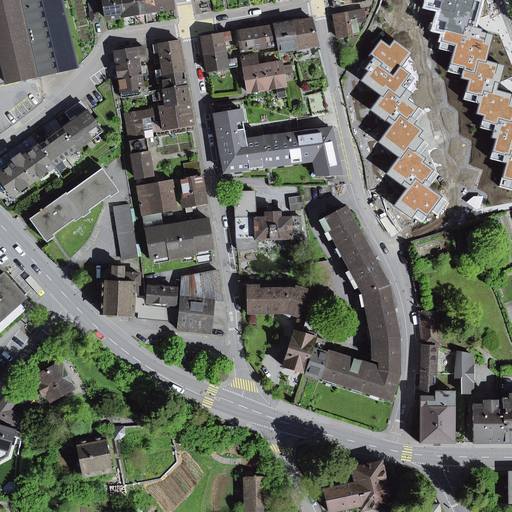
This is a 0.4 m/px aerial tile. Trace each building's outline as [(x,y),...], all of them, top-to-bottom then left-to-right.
[(0,0),(0,56),(6,84),(40,76),(22,0),(0,0)] [(22,0),(40,76),(59,72),(78,67),(62,0),(22,0)] [(103,0),(107,19),(124,17),(120,0),(103,0)] [(120,0),(124,17),(135,15),(132,0),(120,0)] [(132,0),(135,15),(145,13),(143,0),(132,0)] [(143,0),(145,13),(156,11),(154,0),(143,0)] [(154,0),(156,11),(173,8),(172,0),(154,0)] [(426,0),(425,5),(438,9),(436,18),(449,22),(451,15),(473,21),(479,1),(475,0),(426,0)] [(365,21),(363,10),(333,15),(337,37),(358,34),(356,22),(365,21)] [(92,22),(99,21),(97,11),(90,13),(92,22)] [(292,22),(297,49),(318,45),(311,19),(292,22)] [(279,52),(297,49),(292,22),(274,25),(278,46),(279,52)] [(444,27),(438,48),(452,52),(447,71),(461,75),(463,67),(484,61),(491,35),(480,32),(480,29),(462,24),(460,32),(444,27)] [(258,28),(262,48),(278,46),(274,25),(258,28)] [(238,31),(241,52),(262,48),(258,28),(238,31)] [(201,37),(204,54),(225,51),(223,41),(231,40),(230,33),(201,37)] [(367,71),(360,80),(380,95),(399,85),(408,73),(400,67),(410,53),(393,40),(389,47),(380,40),(368,56),(369,57),(362,67),(367,71)] [(154,52),(159,51),(161,63),(182,59),(179,41),(153,45),(154,52)] [(138,57),(145,56),(144,47),(114,52),(116,64),(139,60),(138,57)] [(204,54),(207,71),(237,67),(236,59),(226,60),(225,51),(204,54)] [(284,86),(285,86),(279,52),(265,54),(266,64),(263,65),(267,89),(277,87),(284,86)] [(242,58),(248,92),(267,89),(263,65),(259,66),(257,55),(242,58)] [(162,70),(156,71),(157,77),(184,72),(182,59),(161,63),(162,70)] [(145,69),(140,70),(139,60),(116,64),(119,79),(141,75),(141,76),(146,75),(145,69)] [(461,75),(460,77),(468,80),(462,99),(478,104),(475,114),(483,116),(479,128),(492,131),(494,123),(510,120),(511,111),(511,94),(495,90),(502,66),(484,61),(463,67),(461,75)] [(158,83),(165,82),(166,89),(166,90),(187,86),(184,72),(157,77),(158,83)] [(380,95),(370,110),(391,125),(378,142),(398,157),(412,150),(420,140),(416,137),(421,131),(412,124),(421,111),(406,100),(411,94),(405,90),(414,78),(408,73),(399,85),(380,95)] [(147,82),(142,82),(141,76),(141,75),(119,79),(122,98),(140,95),(140,96),(151,94),(150,87),(148,87),(147,82)] [(155,101),(164,99),(165,106),(166,106),(189,103),(187,86),(166,90),(166,89),(153,91),(155,101)] [(313,117),(327,113),(322,91),(308,95),(313,117)] [(65,113),(66,115),(82,103),(81,101),(65,113)] [(77,149),(103,131),(82,103),(66,115),(72,122),(63,129),(77,149)] [(159,107),(163,130),(193,125),(189,103),(166,106),(165,106),(159,107)] [(224,117),(232,115),(231,111),(231,108),(222,109),(223,113),(224,117)] [(152,110),(125,115),(129,141),(144,139),(141,118),(153,116),(152,110)] [(333,176),(341,175),(331,128),(310,131),(246,140),(245,132),(241,110),(231,111),(232,115),(224,117),(223,113),(214,114),(224,172),(234,171),(234,167),(241,166),(241,170),(250,169),(250,165),(257,164),(258,168),(276,165),(276,161),(283,160),(284,164),(293,163),(292,159),(299,158),(300,162),(314,160),(315,167),(318,167),(319,175),(316,175),(317,176),(325,176),(333,176)] [(52,137),(63,129),(56,120),(45,128),(52,137)] [(495,139),(489,159),(505,163),(499,186),(511,190),(511,120),(510,120),(494,123),(492,131),(490,137),(495,139)] [(39,146),(54,166),(66,158),(51,138),(52,137),(45,128),(35,135),(40,142),(43,140),(45,142),(39,146)] [(51,138),(66,158),(77,149),(63,129),(52,137),(51,138)] [(0,176),(0,174),(16,163),(13,160),(20,155),(22,158),(39,146),(45,142),(43,140),(40,142),(35,135),(0,160),(0,183),(3,181),(0,176)] [(152,175),(146,139),(144,139),(129,141),(136,178),(152,175)] [(398,157),(386,174),(406,189),(393,205),(410,218),(412,215),(421,222),(430,210),(437,215),(446,202),(427,188),(437,174),(421,162),(424,158),(419,155),(427,144),(420,140),(412,150),(398,157)] [(0,176),(3,181),(4,182),(8,188),(14,195),(20,191),(27,186),(40,176),(47,171),(54,166),(39,146),(22,158),(20,155),(13,160),(16,163),(0,174),(0,176)] [(293,167),(300,166),(300,162),(299,158),(292,159),(293,163),(293,167)] [(277,169),(284,168),(284,164),(283,160),(276,161),(276,165),(277,169)] [(197,161),(183,163),(186,177),(200,175),(197,161)] [(251,172),(258,171),(258,168),(257,164),(250,165),(250,169),(251,172)] [(235,174),(242,173),(241,170),(241,166),(234,167),(234,171),(235,174)] [(81,215),(82,216),(118,190),(102,169),(67,194),(67,195),(81,214),(81,215)] [(40,176),(43,179),(50,174),(47,171),(40,176)] [(185,206),(186,207),(192,206),(207,204),(202,175),(200,175),(186,177),(180,179),(184,201),(181,201),(182,206),(185,206)] [(142,215),(156,213),(174,209),(170,181),(147,185),(147,184),(137,186),(142,215)] [(8,188),(4,182),(0,185),(0,189),(2,193),(8,188)] [(20,191),(23,194),(29,189),(27,186),(20,191)] [(378,219),(384,229),(399,224),(393,205),(388,188),(370,193),(378,219)] [(300,217),(280,218),(280,212),(266,213),(266,209),(255,210),(254,192),(234,192),(236,240),(238,250),(256,247),(255,239),(290,239),(290,244),(301,243),(300,217)] [(67,195),(67,194),(67,193),(43,210),(42,209),(40,210),(41,212),(30,219),(45,240),(81,215),(81,214),(67,195)] [(291,211),(304,209),(302,196),(289,198),(291,211)] [(123,260),(138,258),(129,204),(115,207),(123,260)] [(343,258),(367,246),(346,207),(320,220),(326,232),(329,231),(333,239),(337,248),(339,247),(343,255),(342,256),(343,258)] [(156,213),(142,215),(145,230),(158,228),(156,213)] [(206,223),(210,249),(214,249),(209,219),(191,222),(191,225),(206,223)] [(212,262),(210,249),(206,223),(191,225),(191,222),(180,224),(181,226),(174,227),(174,225),(163,227),(145,230),(150,259),(154,259),(169,256),(169,259),(181,257),(195,255),(196,260),(197,264),(212,262)] [(445,238),(452,236),(451,229),(443,231),(445,238)] [(329,241),(333,239),(329,231),(326,232),(325,232),(329,241)] [(358,286),(362,294),(388,285),(367,246),(343,258),(350,270),(358,286)] [(342,256),(343,255),(339,247),(337,248),(335,249),(339,258),(342,256)] [(473,254),(476,260),(483,257),(481,251),(473,254)] [(321,313),(336,311),(328,261),(313,263),(321,313)] [(25,296),(27,293),(0,263),(0,268),(4,272),(25,296)] [(133,315),(133,313),(134,295),(134,285),(139,285),(140,274),(124,273),(124,267),(113,267),(112,282),(103,282),(102,314),(133,315)] [(4,272),(0,268),(0,318),(25,296),(4,272)] [(355,288),(358,286),(350,270),(346,272),(355,288)] [(223,301),(218,271),(182,278),(181,297),(214,300),(223,301)] [(397,373),(398,373),(398,367),(398,337),(388,285),(362,294),(365,307),(364,307),(370,327),(373,339),(371,340),(372,360),(380,362),(378,367),(384,369),(397,373)] [(298,316),(306,291),(295,287),(295,290),(291,289),(279,289),(279,288),(258,289),(258,286),(247,287),(248,313),(287,312),(298,316)] [(148,287),(148,302),(175,304),(176,289),(148,287)] [(138,319),(178,322),(179,310),(145,306),(144,297),(134,295),(133,313),(138,313),(138,319)] [(0,331),(25,309),(21,304),(27,299),(25,296),(0,318),(0,331)] [(177,330),(211,333),(214,300),(181,297),(179,310),(178,322),(177,330)] [(441,348),(437,312),(418,311),(422,345),(436,348),(441,348)] [(294,331),(316,338),(317,320),(307,318),(306,322),(297,320),(294,331)] [(305,373),(316,338),(294,331),(283,366),(305,373)] [(319,378),(327,354),(322,352),(326,341),(316,338),(305,373),(319,378)] [(420,392),(434,392),(436,355),(439,355),(439,350),(436,349),(436,348),(422,345),(420,392)] [(319,378),(356,389),(365,363),(328,351),(327,354),(319,378)] [(461,393),(472,393),(472,355),(456,352),(454,378),(461,378),(461,393)] [(48,397),(51,402),(74,389),(60,363),(37,376),(40,382),(37,384),(37,385),(43,397),(45,399),(48,397)] [(378,367),(365,363),(356,389),(390,400),(398,373),(397,373),(384,369),(378,367)] [(454,392),(434,392),(420,392),(420,396),(419,443),(453,443),(453,432),(454,392)] [(502,405),(503,443),(511,442),(511,394),(509,395),(509,399),(501,399),(501,405),(502,405)] [(7,408),(13,400),(7,396),(0,404),(0,417),(20,429),(26,419),(7,408)] [(473,406),(473,443),(503,443),(502,405),(501,405),(496,405),(496,401),(483,401),(483,405),(473,406)] [(8,451),(9,451),(16,431),(0,426),(0,458),(2,459),(6,456),(8,451)] [(122,436),(124,435),(123,427),(112,428),(114,439),(120,438),(122,436)] [(453,443),(464,443),(463,432),(453,432),(453,443)] [(70,436),(27,444),(26,452),(71,444),(70,436)] [(82,467),(84,476),(111,471),(105,437),(77,442),(81,461),(77,462),(78,468),(82,467)] [(388,473),(384,473),(381,461),(350,468),(354,483),(323,490),(328,511),(330,511),(360,506),(361,510),(391,504),(388,491),(392,490),(395,487),(396,484),(396,480),(395,476),(392,474),(388,473)] [(245,480),(246,510),(265,509),(264,479),(245,480)] [(110,487),(111,495),(127,497),(125,486),(110,487)]
